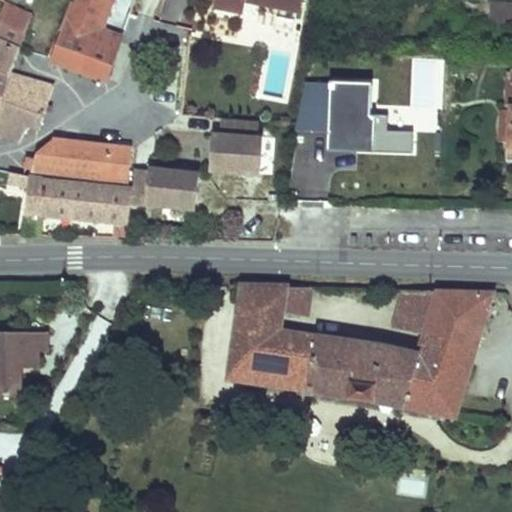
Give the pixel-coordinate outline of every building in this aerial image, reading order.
[(71,4),(60,30),(64,31),(55,60),(107,79),(119,42),(101,36),(103,30),(108,14),(104,13),(108,0),(75,0),(74,5),(71,4)] [(113,0),(108,0),(104,13),(108,14),(113,0)] [(243,0),(241,0),(218,0),(216,8),(240,13),(243,0)] [(241,0),(243,0),(300,11),(301,0),(241,0)] [(511,11),(495,9),(495,25),(510,26),(511,11)] [(0,98),(2,99),(11,74),(21,48),(26,35),(20,32),(26,20),(5,10),(0,19),(0,98)] [(103,30),(101,36),(119,42),(122,37),(103,30)] [(54,87),(11,74),(2,99),(0,103),(0,116),(27,125),(39,129),(54,87)] [(27,125),(0,116),(0,136),(18,142),(27,125)] [(215,134),(213,170),(260,173),(262,137),(258,137),(259,121),(222,118),(221,134),(215,134)] [(132,149),(54,140),(38,153),(36,160),(28,158),(25,169),(51,175),(129,182),(132,149)] [(194,210),(198,174),(151,169),(150,172),(135,170),(131,206),(148,208),(148,206),(194,210)] [(23,176),(50,183),(131,190),(132,186),(51,179),(24,172),(23,176)] [(23,176),(9,173),(8,185),(29,188),(26,213),(128,223),(131,190),(50,183),(23,176)] [(288,289),(245,287),(243,308),(284,314),(288,289)] [(288,289),(284,314),(310,317),(314,289),(288,289)] [(405,292),(395,329),(427,336),(478,348),(493,295),(405,292)] [(243,308),(240,327),(282,332),(284,314),(243,308)] [(282,332),(240,327),(232,380),(312,393),(361,400),(419,412),(456,419),(472,366),(420,356),(384,349),(367,346),(311,338),(282,332)] [(0,329),(0,395),(26,396),(27,366),(45,367),(44,350),(54,350),(54,330),(0,329)] [(427,336),(420,356),(472,366),(478,348),(427,336)] [(201,415),(199,425),(208,426),(211,416),(201,415)] [(438,465),(436,474),(446,477),(448,468),(438,465)]
